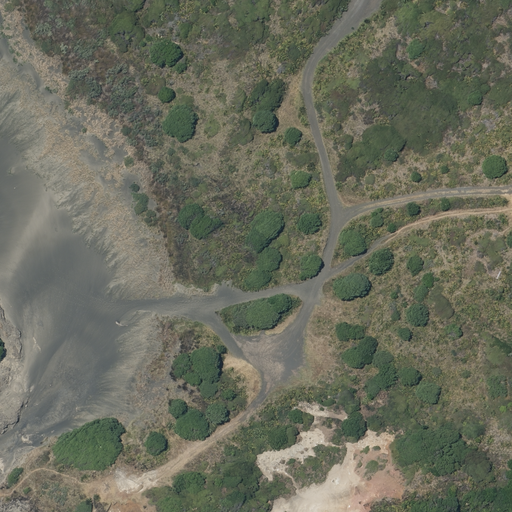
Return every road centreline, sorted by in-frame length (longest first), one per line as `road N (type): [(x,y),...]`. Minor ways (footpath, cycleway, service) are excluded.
road 1 (track): [(311,287),(154,308),(0,290)]
road 2 (track): [(311,287),(304,315),(247,412),(123,487)]
road 3 (track): [(511,188),(410,197),(342,217),(311,287)]
road 4 (track): [(366,0),(318,52),(305,86),(338,223)]
road 5 (track): [(511,208),(411,224),(311,287)]
